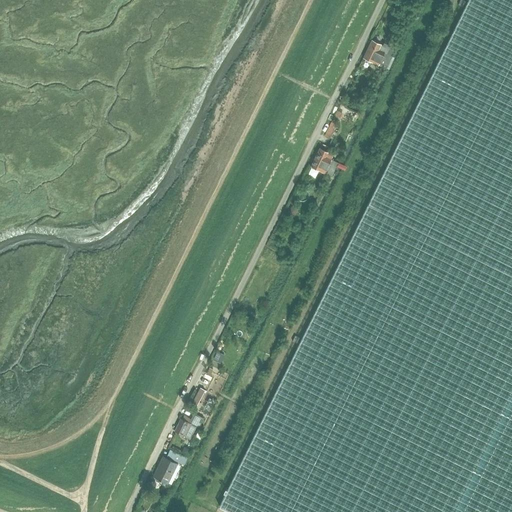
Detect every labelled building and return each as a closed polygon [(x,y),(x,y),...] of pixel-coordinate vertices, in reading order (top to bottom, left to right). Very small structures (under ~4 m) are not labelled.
[(511,511),(511,0),(468,0),(219,506),(231,511),(511,511)] [(381,65),(387,68),(392,56),(390,55),(394,47),(384,42),(383,44),(371,39),(363,57),(366,59),(381,65)] [(395,49),(392,60),(399,62),(402,51),(395,49)] [(338,133),(344,122),(339,119),(334,131),(338,133)] [(331,122),(324,136),(329,138),(335,127),(334,126),(335,123),(331,122)] [(320,147),(318,152),(312,166),(324,172),(331,158),(326,156),(328,153),(332,155),(334,151),(329,149),(329,151),(320,147)] [(291,207),(288,213),(294,215),(297,210),(291,207)] [(217,351),(213,358),(219,361),(223,354),(217,351)] [(210,378),(203,397),(214,401),(219,387),(224,388),(232,367),(219,362),(215,372),(219,374),(217,381),(210,378)] [(195,407),(205,389),(200,387),(190,405),(195,407)] [(194,413),(191,418),(185,416),(183,419),(181,418),(175,431),(186,436),(192,425),(199,428),(204,417),(194,413)] [(185,446),(182,451),(187,454),(190,448),(185,446)] [(172,449),(169,456),(184,464),(187,457),(172,449)] [(161,461),(154,476),(167,483),(174,468),(173,467),(175,462),(164,456),(161,462),(161,461)]
